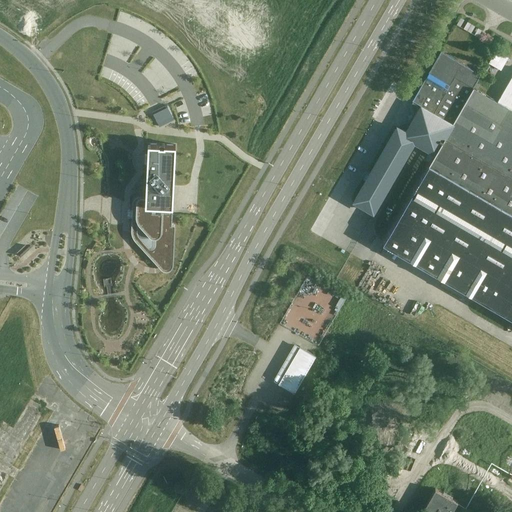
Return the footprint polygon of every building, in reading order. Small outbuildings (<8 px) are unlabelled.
[(490,63),(503,69),(509,56),(496,50),(490,63)] [(437,154),(384,243),(511,317),(511,83),(501,102),(473,86),(480,74),(444,53),(418,98),(424,101),(408,128),(400,123),(354,201),(377,214),(419,143),(437,154)] [(167,105),(153,112),(161,126),(175,119),(167,105)] [(177,138),(144,136),(142,191),(139,191),(136,192),(134,193),(132,195),(130,198),(129,231),(130,234),(132,237),(159,268),(161,271),(164,272),(168,272),(171,271),(173,269),(174,266),(176,223),(173,223),(177,138)] [(274,380),(294,392),(315,356),(294,345),(274,380)] [(439,511),(454,511),(462,499),(440,486),(428,505),(439,511)]
